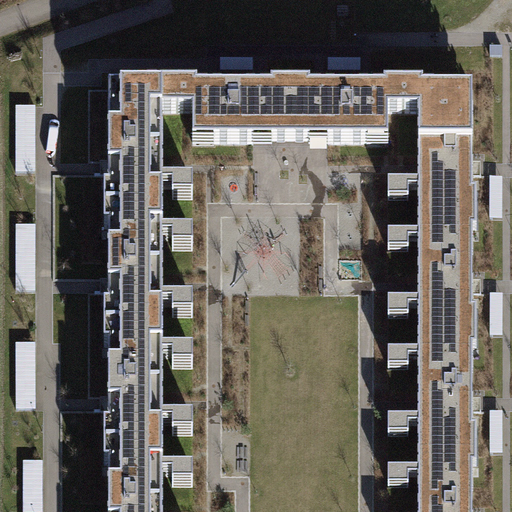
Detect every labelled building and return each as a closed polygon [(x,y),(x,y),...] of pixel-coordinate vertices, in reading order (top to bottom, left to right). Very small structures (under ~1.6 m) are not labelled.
[(107,201),(161,201),(161,113),(161,88),(107,88),(107,201)] [(191,143),(288,143),(288,89),(161,88),(161,113),(191,113),(191,143)] [(288,89),(288,143),(388,143),(388,113),(416,113),(416,90),(288,89)] [(416,113),(417,202),(471,202),(471,90),(416,90),(416,113)] [(19,105),(19,171),(37,172),(38,105),(19,105)] [(331,168),(330,145),(317,145),(318,168),(331,168)] [(193,248),(194,156),(163,156),(163,248),(193,248)] [(107,314),(161,314),(161,201),(107,201),(107,314)] [(417,202),(417,315),(472,314),(471,202),(417,202)] [(106,426),(161,426),(161,314),(107,314),(106,426)] [(417,315),(417,427),(472,427),(472,314),(417,315)] [(162,393),(163,442),(192,442),(192,392),(162,393)] [(106,511),(161,511),(161,426),(106,426),(106,511)] [(417,427),(417,511),(472,511),(472,427),(417,427)] [(194,478),(192,443),(162,445),(164,480),(194,478)]
